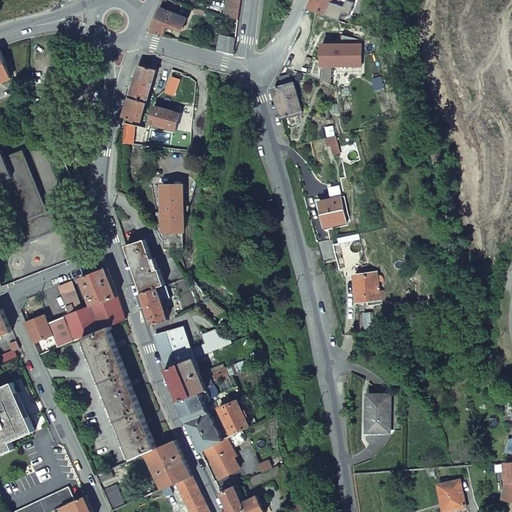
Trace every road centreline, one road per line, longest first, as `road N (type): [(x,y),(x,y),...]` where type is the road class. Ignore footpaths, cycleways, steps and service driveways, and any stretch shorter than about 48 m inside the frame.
road 1 (tertiary): [(352,511),(302,261),(248,68)]
road 2 (secondary): [(116,255),(219,511)]
road 3 (residential): [(103,511),(7,295)]
road 4 (secondary): [(116,255),(97,193),(113,44)]
